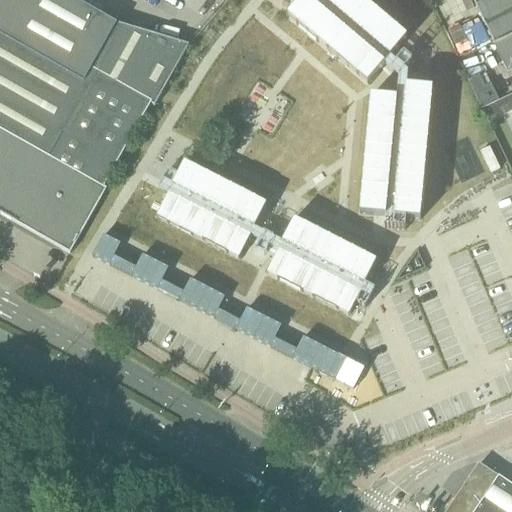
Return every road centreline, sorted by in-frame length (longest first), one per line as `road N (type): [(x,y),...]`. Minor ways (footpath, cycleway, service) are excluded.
road 1 (secondary): [(354,511),(0,306)]
road 2 (secondary): [(0,345),(290,511)]
road 3 (residential): [(511,425),(440,458),(376,511)]
